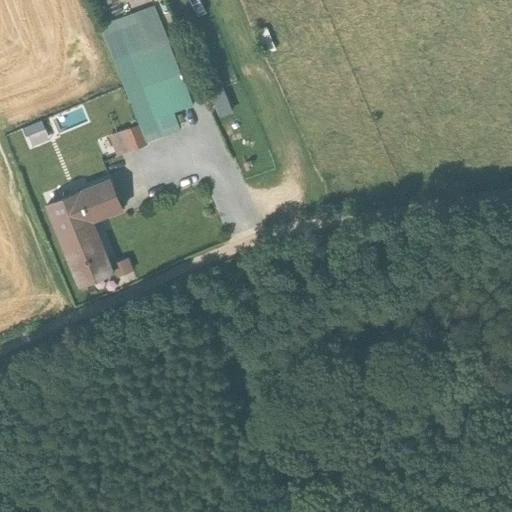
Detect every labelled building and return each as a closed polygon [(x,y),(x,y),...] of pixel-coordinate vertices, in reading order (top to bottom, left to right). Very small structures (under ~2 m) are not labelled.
[(128,87),(183,66),(156,0),(151,0),(100,19),(128,87)] [(268,18),(257,22),(267,45),(278,41),(268,18)] [(183,66),(128,87),(141,117),(111,127),(118,148),(150,137),(148,134),(182,122),(176,105),(195,97),(183,66)] [(224,79),(213,83),(222,105),(232,101),(224,79)] [(56,108),(28,119),(36,140),(64,129),(56,108)] [(112,170),(48,197),(81,278),(115,265),(95,215),(126,202),(112,170)]
